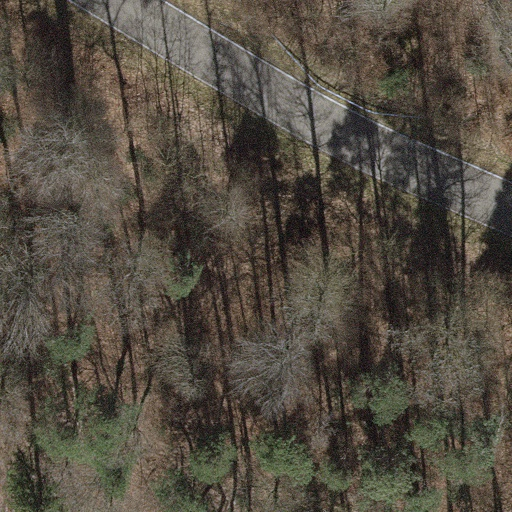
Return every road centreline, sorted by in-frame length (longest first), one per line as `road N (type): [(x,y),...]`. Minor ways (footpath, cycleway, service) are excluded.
road 1 (motorway): [(251,0),(149,511)]
road 2 (unclassified): [(157,0),(511,187)]
road 3 (motorway): [(453,511),(511,174)]
